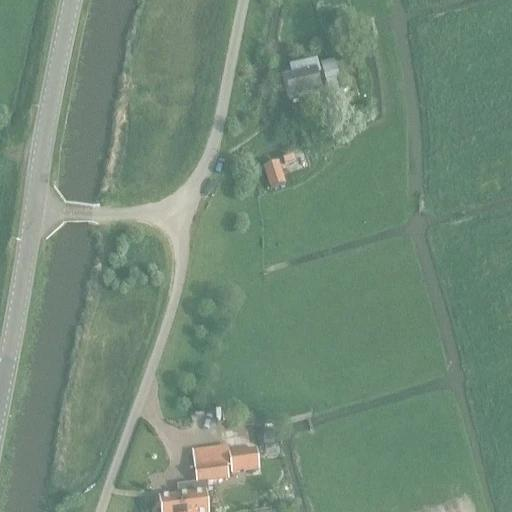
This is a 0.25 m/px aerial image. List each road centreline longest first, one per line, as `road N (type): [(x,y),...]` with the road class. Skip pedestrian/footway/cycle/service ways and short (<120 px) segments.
road 1 (unclassified): [(101,511),(177,282),(185,217)]
road 2 (unclassified): [(185,217),(212,147),(245,0)]
road 3 (secondary): [(29,213),(74,0)]
road 4 (secondary): [(0,393),(29,213)]
road 5 (unclassified): [(29,213),(185,217)]
